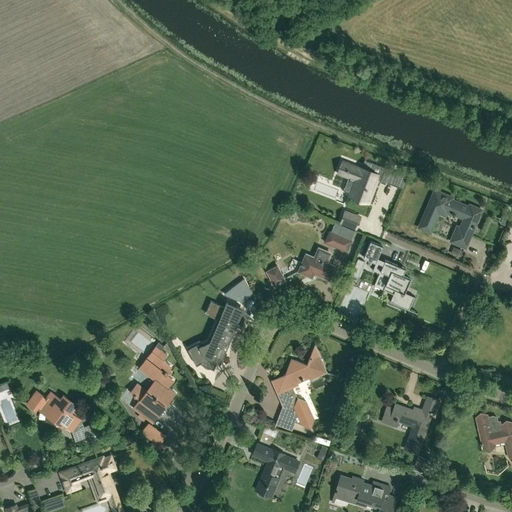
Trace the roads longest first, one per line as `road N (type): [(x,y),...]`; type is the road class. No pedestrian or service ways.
road 1 (residential): [(175,506),(211,470),(273,320),(301,315),(428,369)]
road 2 (residential): [(428,369),(472,264),(393,225)]
